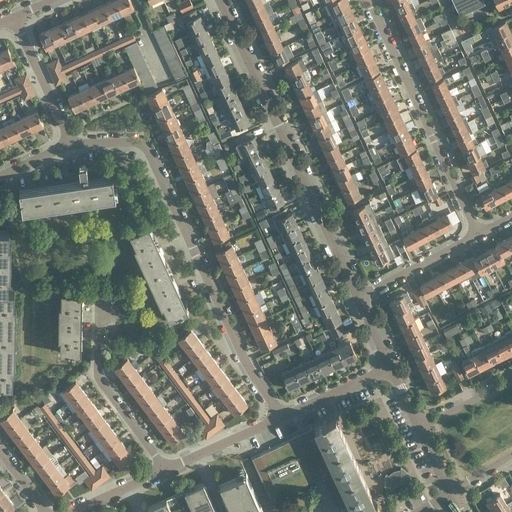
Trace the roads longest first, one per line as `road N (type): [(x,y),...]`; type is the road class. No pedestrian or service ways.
road 1 (residential): [(66,142),(146,147),(241,355),(278,416)]
road 2 (tertiary): [(356,297),(218,0)]
road 3 (residential): [(477,234),(367,0)]
road 4 (residential): [(160,473),(96,376),(100,303)]
road 5 (residential): [(356,297),(477,234)]
road 6 (residential): [(66,142),(13,19)]
road 7 (residential): [(160,473),(278,416)]
